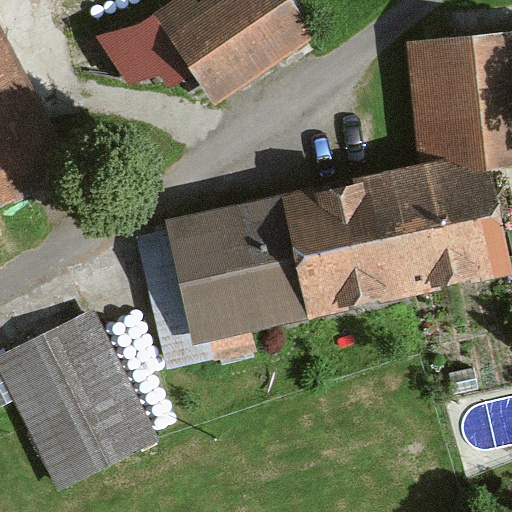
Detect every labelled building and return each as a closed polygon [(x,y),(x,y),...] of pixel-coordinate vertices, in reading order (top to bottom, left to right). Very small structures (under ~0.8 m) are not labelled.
[(283,0),(192,0),(144,27),(194,117),(312,52),(283,0)] [(0,190),(61,160),(0,41),(0,190)] [(511,48),(422,58),(435,182),(482,173),(511,170),(511,48)] [(503,279),(482,173),(435,182),(174,232),(195,338),(503,279)] [(170,228),(146,232),(152,274),(176,271),(170,228)] [(87,315),(0,356),(0,367),(56,486),(148,443),(87,315)]
